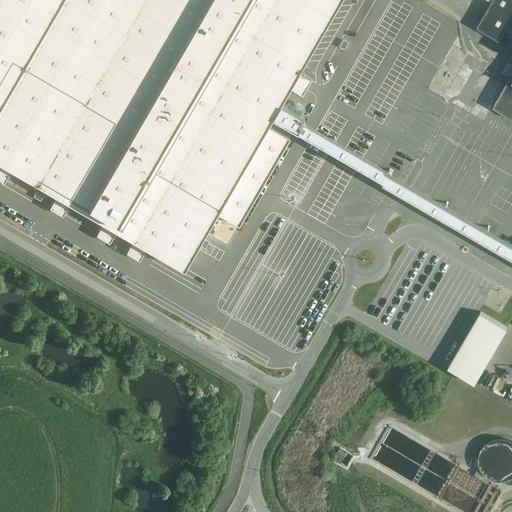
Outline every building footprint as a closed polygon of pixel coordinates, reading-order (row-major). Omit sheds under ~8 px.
[(52,0),(0,89),(0,165),(7,169),(52,194),(67,203),(101,222),(117,230),(137,241),(151,249),(189,270),(220,219),(239,230),(291,141),(270,130),(278,115),(284,104),(298,80),(308,63),(344,0),(52,0)] [(0,0),(0,89),(52,0),(0,0)] [(374,0),(367,0),(354,23),(360,27),(375,0),(374,0)] [(511,0),(491,0),(497,3),(484,26),(499,35),(511,12),(511,85),(498,109),(511,116),(511,0)] [(340,47),(334,57),(341,61),(347,50),(340,47)] [(298,80),(309,86),(314,78),(319,69),(308,63),(298,80)] [(511,233),(284,104),(278,115),(295,124),(511,247),(511,233)] [(59,216),(67,203),(52,194),(43,208),(59,216)] [(109,245),(117,230),(101,222),(93,236),(109,245)] [(143,263),(151,249),(137,241),(128,255),(143,263)] [(481,310),(449,364),(477,381),(509,326),(481,310)] [(496,438),(490,440),(484,445),(481,450),(479,457),(480,464),(483,470),(488,475),(494,477),(501,478),(507,477),(511,473),(511,442),(509,440),(503,438),(496,438)] [(355,454),(340,446),(333,458),(348,467),(355,454)]
